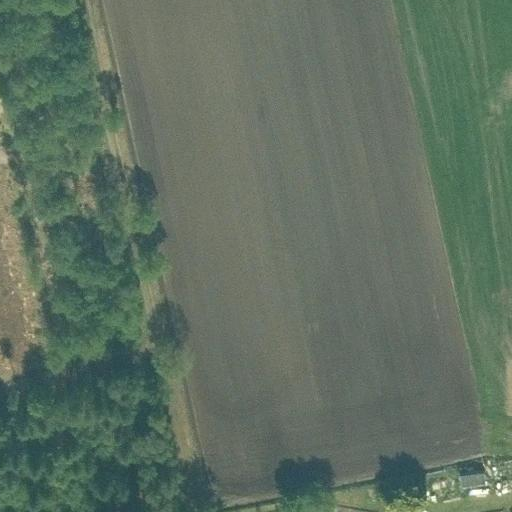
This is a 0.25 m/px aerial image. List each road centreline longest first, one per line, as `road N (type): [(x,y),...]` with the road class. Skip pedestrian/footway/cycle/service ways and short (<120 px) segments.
road 1 (track): [(197,511),(80,0)]
road 2 (track): [(158,339),(0,390)]
